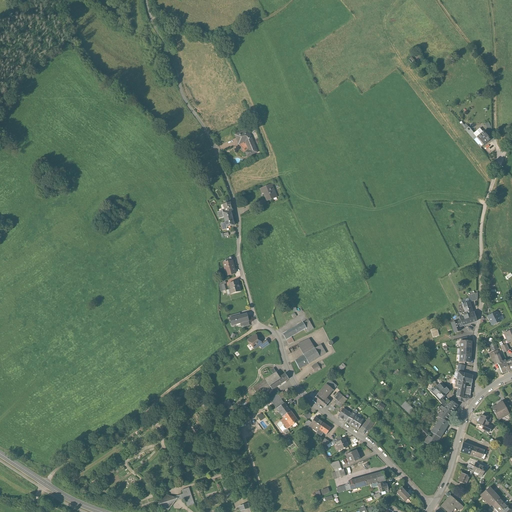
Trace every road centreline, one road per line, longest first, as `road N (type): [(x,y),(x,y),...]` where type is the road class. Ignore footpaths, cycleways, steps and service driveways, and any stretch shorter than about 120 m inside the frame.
road 1 (unclassified): [(147,0),(236,206),(237,256),(257,326),(280,339),(301,392),(382,454),(431,507)]
road 2 (track): [(41,488),(61,464),(257,326)]
road 3 (track): [(150,15),(201,38),(245,27),(290,0)]
road 4 (unclassified): [(485,308),(480,224),(500,161)]
road 5 (residential): [(431,507),(480,396)]
